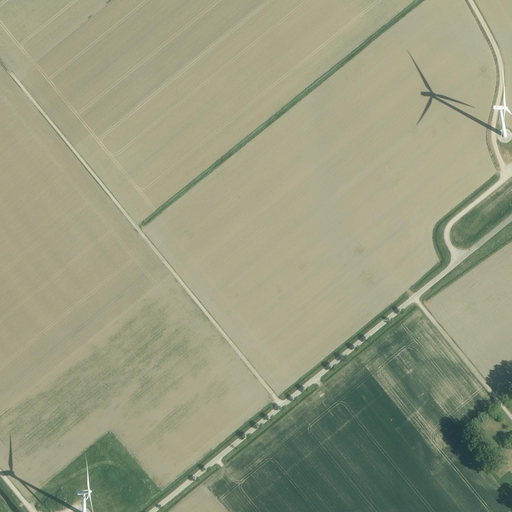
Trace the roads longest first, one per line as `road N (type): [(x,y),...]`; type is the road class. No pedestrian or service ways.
road 1 (unclassified): [(154,511),(413,298)]
road 2 (track): [(509,173),(492,130),(501,67),(470,0)]
road 3 (unclassified): [(413,298),(511,418)]
road 4 (unclassified): [(459,259),(446,235),(449,223),(511,171)]
